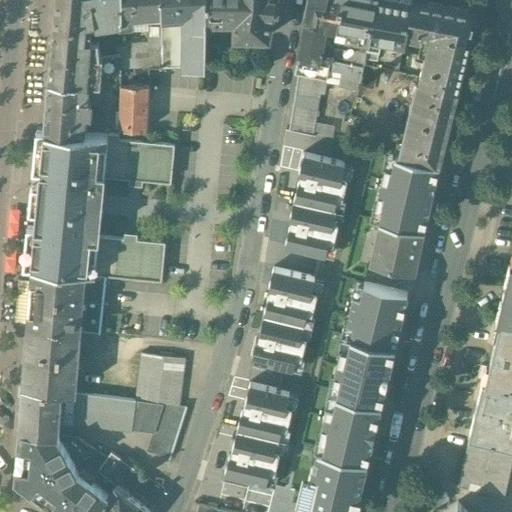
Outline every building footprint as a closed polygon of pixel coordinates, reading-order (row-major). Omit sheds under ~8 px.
[(87,23),(96,22),(92,0),(56,0),(54,23),(87,23)] [(122,0),(92,0),(96,22),(97,32),(103,31),(103,25),(122,22),(122,0)] [(122,0),(122,22),(122,26),(133,25),(133,23),(148,23),(148,42),(148,44),(162,44),(162,0),(122,0)] [(207,0),(162,0),(162,44),(161,67),(206,65),(207,19),(207,0)] [(207,0),(207,19),(235,19),(235,27),(243,28),(243,35),(270,36),(275,6),(275,0),(207,0)] [(336,24),(322,0),(307,0),(298,51),(329,56),(330,56),(336,24)] [(322,0),(336,24),(341,0),(322,0)] [(376,0),(341,0),(336,24),(348,26),(347,34),(369,39),(376,0)] [(412,0),(376,0),(369,39),(367,47),(379,49),(381,37),(404,42),(406,35),(412,0)] [(470,10),(416,0),(412,0),(406,35),(414,37),(418,36),(419,35),(420,34),(421,33),(430,35),(432,28),(470,37),(475,16),(474,13),(473,12),(472,11),(470,10)] [(87,23),(54,23),(52,45),(99,46),(98,40),(91,40),(90,32),(86,30),(87,23)] [(369,39),(347,34),(348,26),(336,24),(330,56),(330,57),(363,65),(367,47),(369,39)] [(470,37),(432,28),(430,35),(419,78),(458,87),(470,37)] [(121,53),(121,67),(150,67),(161,67),(162,44),(148,44),(148,42),(121,43),(121,53)] [(99,46),(52,45),(49,81),(101,83),(121,83),(121,67),(121,53),(100,56),(99,46)] [(329,56),(298,51),(295,72),(298,73),(326,79),(328,68),(329,56)] [(363,65),(330,57),(330,56),(329,56),(328,68),(343,70),(340,83),(359,87),(363,65)] [(326,79),(298,73),(296,88),(320,93),(324,94),(326,79)] [(419,78),(417,77),(399,152),(439,162),(458,87),(419,78)] [(49,81),(44,131),(85,132),(86,112),(91,112),(92,102),(100,102),(101,83),(49,81)] [(150,84),(121,83),(120,128),(148,129),(150,84)] [(320,93),(296,88),(292,113),(315,118),(320,93)] [(315,118),(292,113),(289,129),(313,134),(315,118)] [(85,132),(44,131),(37,130),(32,170),(42,170),(39,185),(36,207),(29,206),(26,250),(33,251),(32,267),(106,273),(107,275),(162,280),(165,242),(99,237),(103,189),(106,176),(137,177),(170,182),(176,143),(119,139),(119,133),(85,132)] [(439,162),(388,150),(373,216),(381,218),(423,228),(439,162)] [(297,151),(285,199),(329,210),(342,163),(297,151)] [(285,199),(273,243),(317,255),(329,210),(285,199)] [(423,228),(381,218),(379,227),(373,226),(371,237),(377,239),(371,263),(413,272),(423,228)] [(511,264),(497,321),(500,321),(511,324),(511,264)] [(269,265),(256,312),(300,324),(313,277),(269,265)] [(107,280),(107,275),(106,273),(32,267),(31,276),(28,311),(28,322),(81,329),(100,332),(107,280)] [(341,332),(389,344),(402,288),(355,276),(341,332)] [(256,312),(244,357),(289,369),(300,324),(256,312)] [(486,380),(511,386),(511,324),(500,321),(486,380)] [(81,329),(28,322),(25,353),(22,384),(75,391),(81,329)] [(389,344),(341,332),(327,389),(375,400),(389,344)] [(148,451),(170,458),(187,407),(180,405),(185,358),(142,351),(135,399),(75,391),(22,384),(21,397),(20,417),(19,428),(58,435),(60,419),(154,432),(148,451)] [(228,426),(273,437),(284,390),(239,379),(228,426)] [(511,386),(486,380),(483,379),(469,436),(471,436),(511,446),(511,386)] [(361,458),(375,400),(327,389),(313,447),(361,458)] [(261,484),(273,437),(228,426),(216,473),(261,484)] [(95,511),(108,495),(79,472),(58,435),(19,428),(16,479),(59,511),(95,511)] [(511,457),(511,446),(471,436),(459,486),(503,497),(511,457)] [(347,511),(361,458),(313,447),(298,509),(311,511),(347,511)] [(108,495),(95,511),(150,511),(151,511),(120,488),(116,484),(108,495)] [(467,511),(458,501),(445,511),(467,511)]
